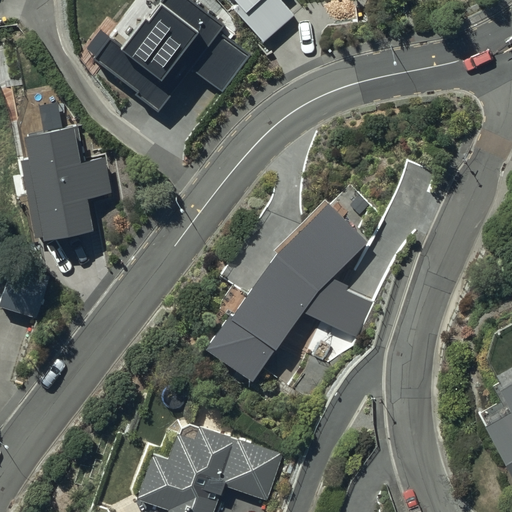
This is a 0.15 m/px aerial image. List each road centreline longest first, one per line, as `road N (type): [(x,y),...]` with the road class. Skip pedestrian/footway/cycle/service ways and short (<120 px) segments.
road 1 (residential): [(0,480),(181,237),(279,121),(359,81),(498,46)]
road 2 (residential): [(498,46),(490,145),(434,302),(420,390),(455,511)]
